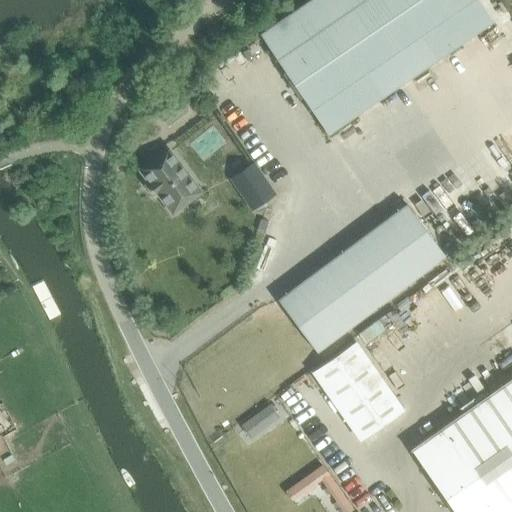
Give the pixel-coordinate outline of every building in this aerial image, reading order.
[(476,0),(309,0),(259,35),(326,134),(491,21),(476,0)] [(197,86),(185,95),(191,103),(202,94),(197,86)] [(178,99),(168,107),(178,120),(188,112),(178,99)] [(167,149),(139,170),(148,182),(145,185),(154,196),(157,194),(171,212),(199,192),(167,149)] [(266,209),(253,192),(236,205),(249,221),(266,209)] [(404,205),(277,300),(316,351),(442,256),(404,205)] [(260,219),(257,231),(265,233),(268,222),(260,219)] [(352,344),(316,369),(364,438),(401,413),(352,344)] [(314,386),(306,376),(277,396),(284,407),(314,386)] [(454,511),(511,511),(511,378),(411,449),(454,511)] [(312,472),(285,491),(291,500),(318,481),(312,472)] [(330,473),(322,479),(345,511),(353,506),(330,473)]
